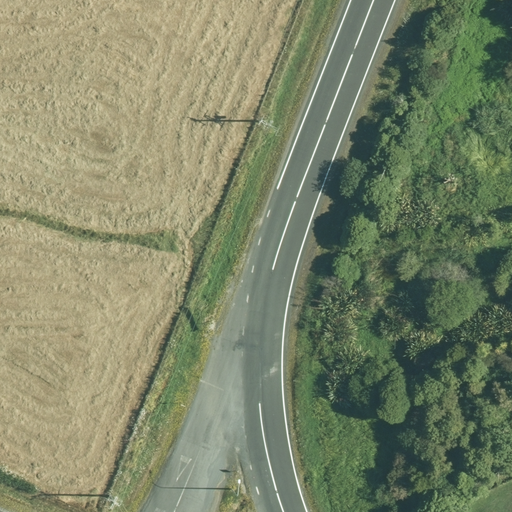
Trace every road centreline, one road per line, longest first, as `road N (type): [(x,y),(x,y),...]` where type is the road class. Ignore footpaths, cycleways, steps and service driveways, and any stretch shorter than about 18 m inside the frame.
road 1 (unclassified): [(390,0),(277,296)]
road 2 (unclassified): [(277,296),(187,511)]
road 3 (unclassified): [(277,296),(263,441),(285,511)]
